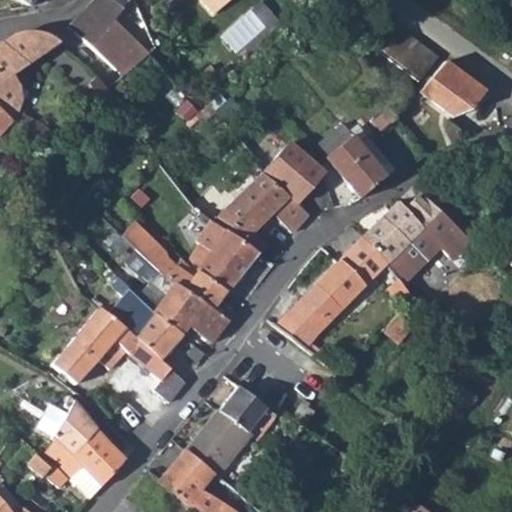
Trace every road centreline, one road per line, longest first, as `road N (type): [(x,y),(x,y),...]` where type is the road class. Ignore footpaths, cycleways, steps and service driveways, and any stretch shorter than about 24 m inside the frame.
road 1 (residential): [(90,511),(315,233),(431,168),(511,138)]
road 2 (residential): [(511,84),(391,0)]
